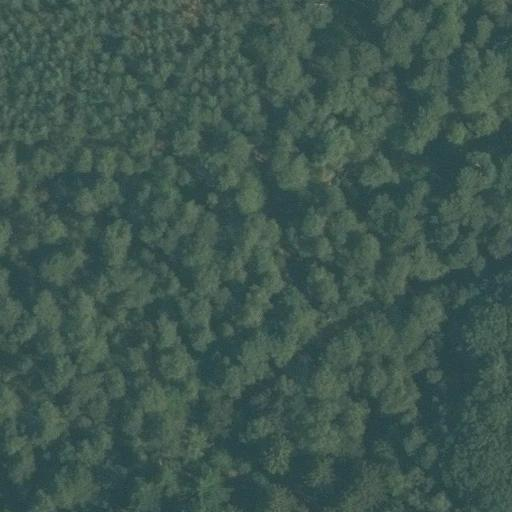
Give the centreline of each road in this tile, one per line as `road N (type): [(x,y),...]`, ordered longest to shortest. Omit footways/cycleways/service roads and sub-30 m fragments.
road 1 (track): [(511,302),(447,311),(247,372),(111,511)]
road 2 (track): [(0,148),(235,156),(261,172),(314,350)]
road 3 (track): [(500,511),(511,383)]
